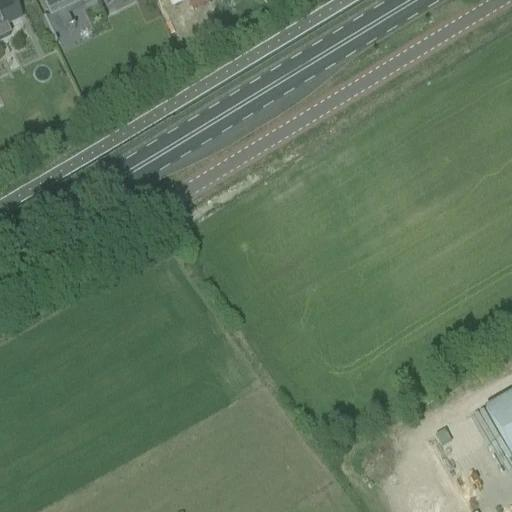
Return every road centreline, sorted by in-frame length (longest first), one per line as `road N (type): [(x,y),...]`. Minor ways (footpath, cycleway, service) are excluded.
road 1 (unclassified): [(0,292),(187,192),(500,0)]
road 2 (primary): [(0,246),(419,0)]
